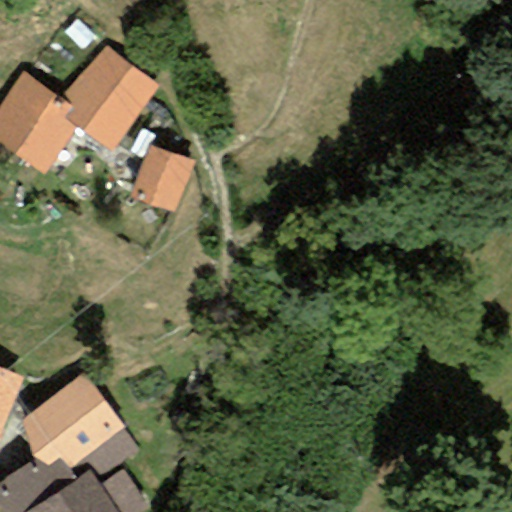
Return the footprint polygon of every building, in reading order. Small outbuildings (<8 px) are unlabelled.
[(159,87),(103,42),(52,104),(72,120),(109,150),(159,87)] [(52,104),(19,73),(0,107),(0,140),(42,177),(72,120),(52,104)] [(197,169),(151,152),(132,205),(178,221),(197,169)] [(131,436),(89,371),(11,421),(45,473),(7,497),(16,511),(145,511),(147,511),(108,450),(131,436)] [(0,436),(21,380),(0,374),(0,436)]
